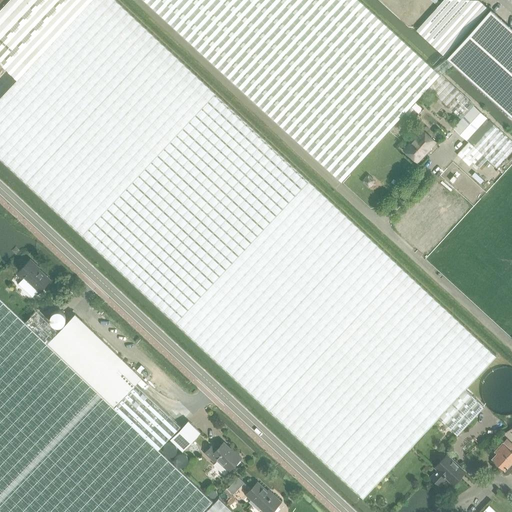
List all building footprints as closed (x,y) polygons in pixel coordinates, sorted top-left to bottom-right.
[(8,0),(0,9),(0,62),(17,79),(91,0),(8,0)] [(483,406),(477,400),(464,389),(496,355),(116,0),(91,0),(17,79),(0,97),(0,157),(363,497),(438,417),(457,434),(483,406)] [(144,0),(148,3),(198,49),(248,95),(342,182),(405,113),(411,107),(415,101),(428,88),(440,74),(443,71),(450,65),(452,64),(446,58),(444,60),(437,66),(434,68),(359,0),(144,0)] [(444,0),(417,31),(446,58),(452,64),(493,101),(511,118),(511,25),(490,6),(488,8),(478,0),(444,0)] [(468,141),(460,151),(456,154),(469,165),(472,162),(474,163),(482,155),(487,159),(496,167),(511,148),(511,141),(488,120),(483,125),(481,123),(486,117),(472,105),(473,104),(441,75),(428,88),(461,119),(453,127),(468,141)] [(415,101),(411,107),(414,109),(418,114),(423,108),(415,101)] [(411,107),(405,113),(408,116),(414,109),(411,107)] [(421,129),(403,148),(417,161),(435,142),(421,129)] [(482,155),(474,163),(479,167),(487,159),(482,155)] [(368,174),(361,181),(369,188),(376,181),(368,174)] [(19,272),(24,277),(18,283),(32,297),(38,291),(39,291),(49,280),(39,270),(39,269),(30,260),(19,272)] [(0,297),(0,498),(123,370),(128,375),(134,370),(75,313),(58,331),(36,310),(25,322),(0,297)] [(180,426),(154,400),(136,383),(128,375),(123,370),(0,498),(0,511),(201,511),(212,501),(158,449),(180,426)] [(170,439),(182,451),(200,432),(188,420),(170,439)] [(511,461),(511,451),(511,450),(511,443),(507,439),(494,453),(496,455),(492,458),(499,465),(498,467),(501,470),(503,469),(504,470),(511,461)] [(230,471),(229,471),(242,458),(236,451),(234,453),(224,442),(217,450),(213,445),(205,453),(215,463),(216,462),(216,466),(224,473),(227,473),(230,471)] [(439,469),(432,476),(440,484),(446,477),(453,483),(465,471),(447,454),(436,467),(439,469)] [(258,482),(246,494),(265,511),(271,511),(281,502),(268,490),(268,491),(258,482)] [(233,511),(219,499),(206,511),(233,511)]
